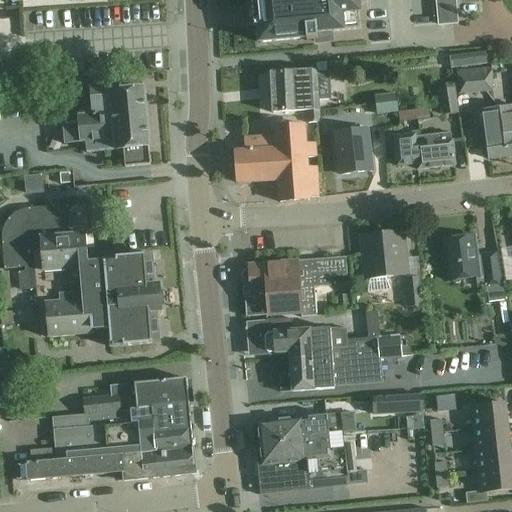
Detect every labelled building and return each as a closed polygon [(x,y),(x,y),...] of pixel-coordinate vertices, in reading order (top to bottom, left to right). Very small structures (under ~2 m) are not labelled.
[(358,0),(255,0),(255,2),(252,2),(252,4),(246,5),(248,26),(254,25),(254,28),(258,27),(259,43),(306,38),(306,41),(316,40),(316,43),(331,41),(330,32),(361,29),(359,13),(360,13),(358,0)] [(455,0),(435,0),(438,24),(458,22),(455,0)] [(491,69),(484,70),(486,92),(487,93),(493,92),(491,69)] [(270,73),(270,75),(267,79),(267,87),(271,90),(272,113),(307,111),(308,124),(319,123),(316,70),(270,73)] [(486,92),(484,70),(456,73),(458,96),(487,93),(486,92)] [(59,116),(62,147),(85,145),(86,154),(123,151),(125,169),(150,167),(143,91),(136,91),(136,83),(91,87),(92,108),(87,109),(88,114),(71,115),(70,105),(60,106),(61,116),(59,116)] [(454,88),(438,90),(442,113),(458,111),(454,88)] [(351,98),(350,99),(351,119),(383,117),(379,92),(351,98)] [(499,108),(505,158),(511,156),(511,106),(499,108)] [(499,108),(482,110),(488,160),(505,158),(499,108)] [(424,110),(397,113),(398,122),(425,120),(424,110)] [(279,202),(310,200),(310,198),(318,198),(316,167),(306,167),(306,158),(315,157),(314,144),(305,145),(303,127),(274,129),(274,136),(243,138),(243,153),(235,153),(237,183),(277,180),(279,202)] [(340,175),(372,172),(367,130),(335,133),(340,175)] [(414,138),(417,164),(418,170),(454,166),(451,141),(449,133),(414,138)] [(414,138),(413,135),(393,138),(396,166),(417,164),(414,138)] [(70,173),(60,174),(60,184),(71,183),(70,173)] [(2,233),(1,242),(4,271),(24,269),(25,278),(19,278),(21,296),(38,294),(39,307),(45,307),(48,339),(94,335),(93,331),(110,329),(112,349),(160,344),(157,314),(162,313),(160,286),(155,287),(152,256),(104,260),(104,264),(88,266),(86,235),(65,237),(64,230),(69,229),(67,206),(29,209),(20,212),(12,217),(5,224),(2,233)] [(361,237),(365,280),(407,276),(403,233),(361,237)] [(497,253),(475,256),(473,238),(442,242),(447,281),(475,278),(477,288),(486,287),(488,304),(503,302),(497,253)] [(241,295),(243,295),(245,317),(300,312),(300,317),(315,316),(312,287),(330,286),(329,277),(346,276),(345,258),(247,265),(247,269),(249,271),(242,279),(243,287),(241,287),(241,295)] [(0,310),(11,309),(9,273),(0,273),(0,310)] [(423,307),(420,278),(406,279),(403,279),(406,309),(422,307),(423,307)] [(368,341),(378,340),(380,340),(377,312),(365,314),(368,341)] [(480,359),(503,359),(502,323),(479,324),(480,359)] [(346,348),(345,343),(344,330),(338,330),(338,328),(250,335),(251,355),(269,354),(270,356),(290,354),(330,351),(330,350),(346,348)] [(409,337),(380,340),(378,340),(380,360),(411,357),(409,337)] [(382,384),(380,360),(378,340),(368,341),(345,343),(346,348),(330,350),(330,351),(290,354),(291,376),(280,377),(282,394),(332,390),(337,388),(382,384)] [(283,377),(282,359),(273,359),(274,377),(283,377)] [(83,399),(84,415),(159,408),(188,405),(186,380),(110,387),(111,397),(83,399)] [(3,397),(4,419),(34,418),(33,395),(3,397)] [(373,416),(418,414),(418,397),(372,399),(373,416)] [(471,408),(472,429),(508,426),(506,404),(471,408)] [(190,427),(188,405),(159,408),(84,415),(84,416),(51,419),(53,440),(147,432),(190,427)] [(258,423),(260,440),(317,434),(316,429),(315,417),(258,423)] [(431,434),(443,433),(441,420),(430,421),(431,434)] [(341,426),(316,429),(317,434),(260,440),(260,443),(254,443),(259,496),(311,491),(310,484),(346,481),(341,426)] [(474,451),(509,448),(508,426),(472,429),(474,451)] [(101,459),(112,457),(192,449),(190,427),(147,432),(53,440),(54,450),(30,452),(31,464),(26,464),(26,465),(101,459)] [(443,433),(431,434),(432,447),(444,446),(443,433)] [(474,451),(476,472),(511,469),(509,448),(474,451)] [(192,449),(112,457),(113,474),(120,473),(121,482),(195,475),(192,449)] [(113,474),(112,457),(101,459),(26,465),(27,482),(113,474)] [(435,477),(447,475),(445,463),(434,464),(435,477)] [(511,477),(511,469),(476,472),(478,494),(511,491),(511,477)] [(346,474),(346,481),(347,486),(367,484),(365,472),(346,474)] [(447,475),(435,477),(436,489),(448,488),(447,475)]
